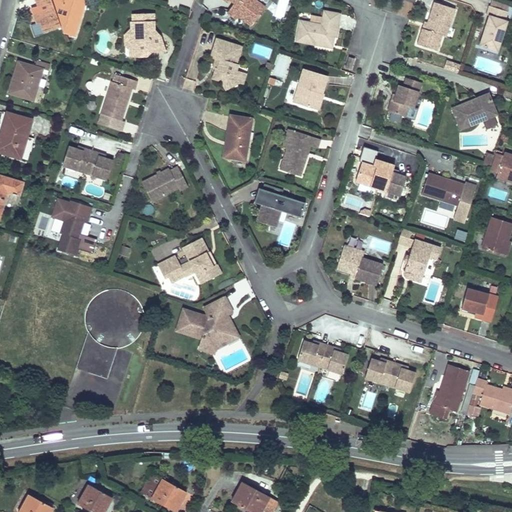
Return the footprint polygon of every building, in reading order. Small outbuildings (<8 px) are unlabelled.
[(50,0),(35,0),(38,7),(45,4),(47,9),(40,12),(34,14),(37,24),(40,23),(44,33),(60,27),(50,0)] [(50,0),(60,27),(63,33),(73,36),(84,0),(50,0)] [(265,0),(229,0),(233,3),(228,10),(233,13),(231,16),(234,18),(238,18),(250,26),(264,7),(263,6),(266,1),(265,0)] [(493,0),(490,0),(489,6),(507,12),(510,5),(493,0)] [(453,12),(432,5),(425,25),(426,28),(425,32),(420,31),(415,47),(435,53),(440,38),(443,28),(448,30),(453,12)] [(507,12),(489,6),(486,15),(488,16),(483,33),(485,34),(484,38),(482,37),(479,46),(497,52),(507,22),(505,21),(507,12)] [(300,22),(296,42),(314,45),(314,43),(332,46),(334,38),(336,28),(337,29),(340,15),(324,12),(323,18),(311,16),(310,23),(300,22)] [(135,53),(136,60),(146,59),(146,55),(150,55),(150,57),(164,56),(159,38),(150,39),(150,31),(153,31),(153,16),(131,17),(132,24),(130,25),(130,33),(128,33),(123,39),(123,49),(128,53),(135,53)] [(243,48),(217,40),(211,59),(216,60),(215,63),(219,64),(218,70),(216,70),(213,80),(221,83),(226,91),(239,85),(235,78),(236,74),(239,66),(237,66),(243,48)] [(253,51),(269,57),(272,50),(256,43),(253,51)] [(279,64),(276,73),(280,75),(284,65),(286,66),(289,57),(279,54),(276,63),(279,64)] [(354,60),(348,58),(345,67),(351,69),(354,60)] [(35,67),(19,62),(9,93),(33,99),(41,72),(42,69),(48,71),(50,64),(37,60),(35,67)] [(446,61),(443,69),(457,74),(460,65),(446,61)] [(318,94),(323,76),(301,70),(291,103),(310,109),(315,93),(318,94)] [(243,86),(246,77),(236,74),(235,78),(239,85),(243,86)] [(117,86),(111,84),(99,123),(122,130),(124,121),(121,120),(130,91),(134,92),(136,84),(119,78),(117,86)] [(269,78),(268,85),(278,87),(279,80),(269,78)] [(420,83),(404,78),(402,87),(397,86),(394,95),(392,101),(390,100),(386,111),(403,116),(407,106),(412,108),(420,83)] [(318,94),(315,93),(310,109),(314,110),(319,94),(318,94)] [(488,95),(451,109),(459,130),(497,115),(488,95)] [(32,120),(8,113),(2,131),(8,133),(2,152),(21,158),(32,120)] [(253,118),(229,114),(225,139),(230,139),(227,158),(246,161),(253,118)] [(318,148),(321,140),(307,135),(306,137),(298,134),(299,133),(287,129),(281,147),(286,148),(279,169),(301,176),(311,146),(318,148)] [(510,136),(502,133),(500,140),(508,143),(510,136)] [(69,144),(62,164),(85,171),(92,148),(83,146),(83,149),(77,147),(69,144)] [(23,159),(29,160),(31,148),(26,147),(23,159)] [(98,154),(99,151),(92,148),(85,171),(107,178),(113,159),(104,156),(98,154)] [(488,176),(511,183),(511,179),(497,174),(503,153),(496,151),(488,176)] [(486,153),(483,164),(490,167),(494,155),(486,153)] [(511,155),(503,153),(497,174),(511,179),(511,155)] [(393,170),(385,167),(377,164),(376,168),(370,166),(362,163),(355,182),(401,197),(407,178),(398,175),(392,173),(393,170)] [(189,184),(179,165),(170,170),(169,168),(143,182),(153,200),(179,187),(180,189),(189,184)] [(450,181),(427,174),(420,194),(457,207),(464,186),(454,183),(453,185),(449,184),(450,181)] [(23,183),(0,176),(0,215),(7,192),(19,196),(23,183)] [(301,218),(305,203),(281,195),(283,190),(264,184),(262,189),(259,188),(254,203),(260,205),(255,221),(276,228),(281,211),(301,218)] [(87,207),(75,203),(73,209),(85,214),(87,207)] [(80,238),(78,238),(83,221),(86,222),(88,214),(85,214),(73,209),(67,208),(59,233),(62,234),(57,249),(75,255),(80,238)] [(431,223),(445,226),(447,217),(433,214),(431,223)] [(511,225),(511,224),(491,217),(481,248),(502,255),(507,241),(511,225)] [(277,243),(289,247),(296,223),(284,220),(277,243)] [(453,239),(464,242),(467,233),(456,230),(453,239)] [(174,258),(157,267),(163,279),(167,277),(181,271),(185,278),(195,273),(201,285),(218,277),(205,254),(208,253),(200,239),(181,249),(189,263),(179,267),(174,258)] [(415,240),(405,272),(404,273),(404,275),(405,276),(407,278),(408,278),(409,278),(412,278),(413,277),(414,275),(423,278),(429,257),(437,260),(441,249),(415,240)] [(120,255),(128,257),(131,249),(122,246),(120,255)] [(361,257),(362,253),(342,246),(340,250),(361,257)] [(361,260),(361,257),(340,250),(334,270),(349,274),(355,276),(354,279),(375,286),(381,267),(361,260)] [(222,275),(210,253),(208,253),(205,254),(218,277),(222,275)] [(181,271),(167,277),(171,284),(185,278),(181,271)] [(87,329),(89,332),(76,369),(107,379),(118,348),(120,348),(130,344),(138,337),(143,328),(145,318),(143,308),(137,299),(129,293),(119,289),(109,290),(99,293),(92,300),(87,309),(85,319),(87,329)] [(488,295),(466,289),(461,308),(474,312),(473,317),(481,320),(488,295)] [(495,297),(488,295),(481,320),(489,321),(495,297)] [(229,313),(233,311),(225,296),(202,307),(206,315),(183,307),(175,332),(201,340),(198,350),(215,355),(216,349),(219,342),(238,332),(234,324),(227,322),(224,316),(229,313)] [(234,324),(229,313),(224,316),(227,322),(234,324)] [(240,337),(238,332),(219,342),(216,349),(240,337)] [(320,368),(327,346),(319,344),(318,347),(312,345),(306,344),(300,362),(320,368)] [(333,352),(334,348),(327,346),(320,368),(342,375),(347,357),(339,354),(333,352)] [(364,378),(386,386),(393,364),(385,361),(384,364),(378,362),(370,360),(364,378)] [(401,366),(393,364),(386,386),(409,393),(415,374),(406,371),(400,369),(401,366)] [(429,416),(452,423),(468,372),(448,366),(439,393),(435,406),(432,406),(429,416)] [(278,379),(286,381),(287,375),(280,372),(278,379)] [(486,382),(477,379),(472,394),(482,397),(479,405),(510,414),(511,407),(511,394),(502,391),(485,386),(486,382)] [(151,473),(141,493),(172,510),(177,502),(180,504),(187,492),(151,473)] [(238,489),(231,501),(250,511),(260,511),(262,511),(264,511),(272,511),(278,501),(245,483),(241,490),(238,489)] [(88,484),(77,504),(91,511),(100,511),(102,508),(105,509),(112,497),(88,484)] [(28,494),(18,511),(50,511),(53,507),(28,494)]
